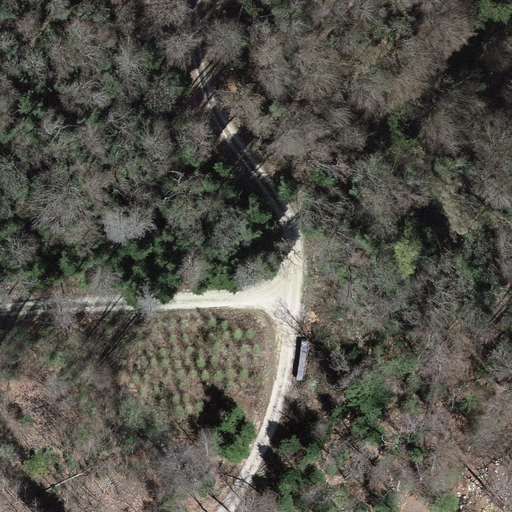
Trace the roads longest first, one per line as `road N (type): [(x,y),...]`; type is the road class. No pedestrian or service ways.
road 1 (track): [(224,511),(275,421),(295,294),(289,230),(205,69),(195,0)]
road 2 (track): [(295,294),(0,319)]
